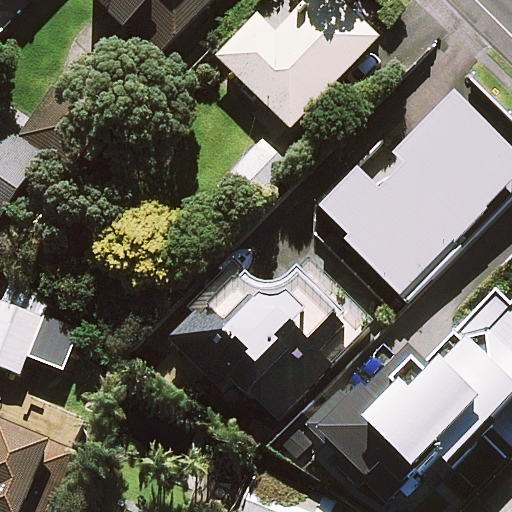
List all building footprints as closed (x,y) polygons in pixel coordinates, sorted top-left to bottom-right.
[(47,249),(129,328),(293,159),(269,136),(362,40),(320,0),(266,0),(197,72),(223,97),(140,183),(125,168),(47,249)] [(216,0),(97,0),(162,59),(216,0)] [(0,219),(39,167),(13,148),(27,129),(0,108),(0,219)] [(354,178),(320,214),(350,243),(343,250),(405,308),(511,196),(511,164),(456,112),(374,197),(354,178)] [(304,268),(277,295),(242,293),(227,279),(163,345),(215,396),(226,384),(269,425),(365,327),(304,268)] [(361,384),(314,431),(348,464),(341,470),(363,492),(370,486),(390,506),(440,456),(456,472),(499,429),(495,425),(511,408),(511,311),(510,313),(497,300),(455,342),(462,350),(460,350),(457,351),(454,352),(451,353),(448,354),(445,355),(443,357),(440,358),(437,360),(435,361),(432,363),(430,365),(427,367),(425,369),(423,371),(413,361),(375,398),(361,384)] [(43,321),(0,303),(0,374),(19,383),(43,321)] [(47,511),(71,460),(0,427),(0,511),(47,511)] [(333,511),(337,503),(263,472),(245,511),(333,511)]
